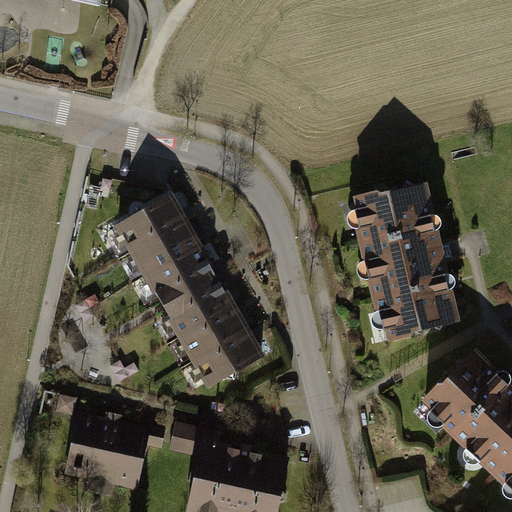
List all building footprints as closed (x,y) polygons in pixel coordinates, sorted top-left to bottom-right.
[(425,182),(353,198),(384,336),(455,320),(425,182)] [(118,225),(133,251),(185,221),(170,195),(118,225)] [(133,251),(148,278),(201,249),(185,221),(133,251)] [(148,278),(165,307),(217,278),(201,249),(148,278)] [(165,307),(181,336),(234,307),(217,278),(165,307)] [(181,336),(196,362),(248,332),(234,307),(181,336)] [(196,362),(209,386),(262,357),(248,332),(196,362)] [(511,384),(475,349),(428,399),(511,479),(511,384)] [(148,430),(79,415),(67,471),(136,486),(148,430)] [(202,444),(188,511),(194,511),(277,511),(288,462),(202,444)]
